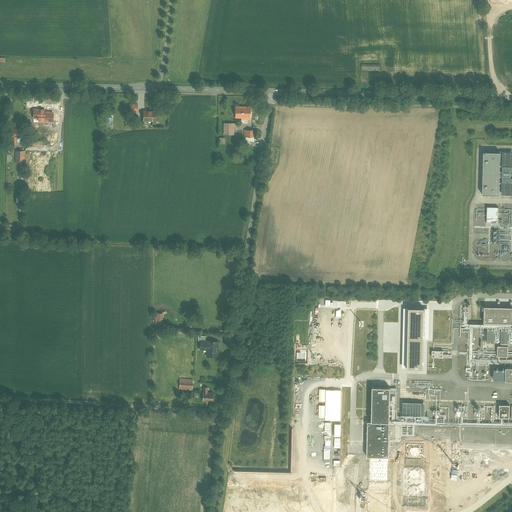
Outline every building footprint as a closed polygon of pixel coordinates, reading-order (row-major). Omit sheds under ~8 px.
[(250,107),(236,107),(236,117),(241,117),(241,123),(248,123),(248,119),(250,119),(250,107)] [(157,110),(143,110),(143,120),(156,121),(157,110)] [(238,123),(224,123),(224,134),(234,135),(234,127),(238,127),(238,123)] [(23,129),(12,129),(12,144),(17,144),(17,137),(23,138),(23,129)] [(26,151),(16,151),(15,162),(25,162),(26,151)] [(502,179),(502,194),(511,193),(511,151),(501,151),(501,179),(502,179)] [(501,152),(484,152),(483,195),(500,195),(501,152)] [(487,207),(487,223),(498,224),(499,207),(487,207)] [(511,307),(485,306),(484,322),(511,323),(511,307)] [(163,327),(163,313),(155,313),(154,327),(163,327)] [(485,343),(495,343),(495,329),(485,329),(485,343)] [(218,341),(200,341),(200,349),(204,350),(204,347),(208,347),(208,356),(218,357),(218,341)] [(508,346),(498,346),(498,356),(508,356),(508,346)] [(494,380),(506,380),(506,369),(494,369),(494,380)] [(193,380),(180,379),(179,389),(192,390),(193,380)] [(208,388),(204,387),(203,401),(213,401),(213,393),(208,392),(208,388)] [(390,388),(373,387),(372,410),(372,422),(368,422),(367,442),(367,457),(389,457),(389,441),(390,388)] [(403,402),(403,415),(425,415),(425,402),(403,402)] [(510,405),(500,405),(500,417),(509,417),(510,405)] [(436,470),(420,470),(420,483),(440,483),(441,473),(436,473),(436,470)] [(450,471),(450,483),(463,483),(463,471),(450,471)] [(417,503),(417,484),(411,484),(411,488),(408,488),(408,491),(411,491),(410,502),(417,503)] [(432,511),(433,507),(430,507),(430,497),(424,498),(424,508),(426,508),(426,511),(432,511)] [(457,504),(461,509),(466,505),(462,500),(457,504)]
